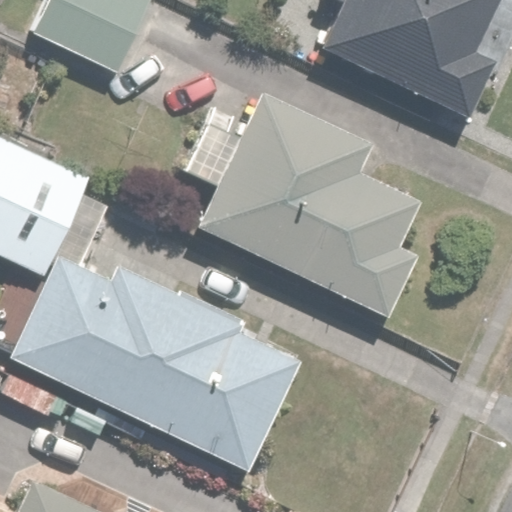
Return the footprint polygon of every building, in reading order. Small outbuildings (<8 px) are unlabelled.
[(146,0),(44,0),(29,32),(112,72),(146,0)] [(511,0),(333,0),(315,39),(485,117),(511,57),(511,0)] [(208,178),(187,220),(383,314),(415,246),(397,237),(417,195),(355,164),(366,141),(257,88),(237,128),(202,111),(177,163),(208,178)] [(0,254),(34,271),(80,175),(0,137),(0,254)] [(59,237),(2,356),(237,467),(294,348),(59,237)] [(153,511),(95,511),(25,478),(8,511),(159,511),(155,510),(153,511)]
